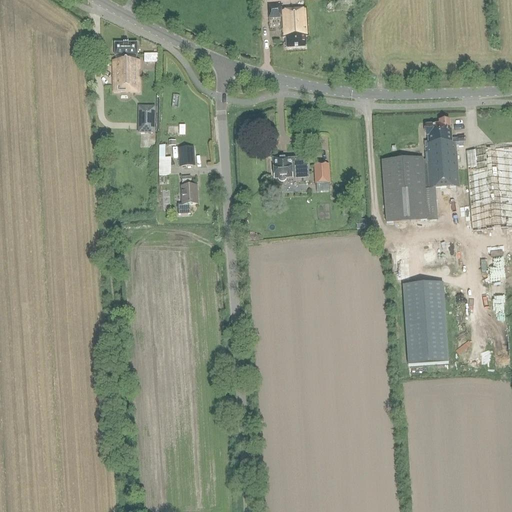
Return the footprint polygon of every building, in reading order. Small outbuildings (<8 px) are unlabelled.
[(305,49),(304,38),(308,37),(307,10),(281,11),(281,5),(267,6),(268,19),(281,18),(282,37),(282,39),(285,38),(286,50),(305,49)] [(136,44),(114,44),(114,57),(115,57),(115,62),(112,62),(113,94),(139,93),(138,61),(135,61),(135,57),(136,57),(136,44)] [(139,108),(139,133),(153,133),(154,108),(139,108)] [(422,159),(382,161),(386,223),(427,221),(437,220),(435,189),(460,188),(456,144),(465,143),(465,138),(450,139),(449,121),(439,122),(439,125),(426,126),(427,136),(428,143),(424,143),(426,160),(422,161),(422,159)] [(172,176),(172,157),(167,157),(167,145),(160,145),(160,176),(172,176)] [(195,167),(194,149),(178,150),(180,168),(195,167)] [(475,152),(466,152),(467,168),(476,168),(475,152)] [(274,180),(278,179),(278,180),(278,181),(279,182),(280,183),(281,183),(282,183),(283,183),(284,183),(285,182),(286,181),(286,180),(286,179),(296,178),(296,180),(308,180),(306,156),(273,157),(274,180)] [(329,185),(328,167),(315,167),(316,186),(329,185)] [(472,233),(492,232),(488,171),(468,173),(472,233)] [(191,185),(190,177),(181,177),(182,185),(191,185)] [(181,188),(182,206),(177,206),(178,217),(190,216),(189,206),(197,206),(196,187),(181,188)] [(367,230),(366,220),(355,221),(356,231),(367,230)] [(422,242),(423,267),(457,266),(456,241),(422,242)] [(443,284),(403,286),(408,366),(448,364),(443,284)]
